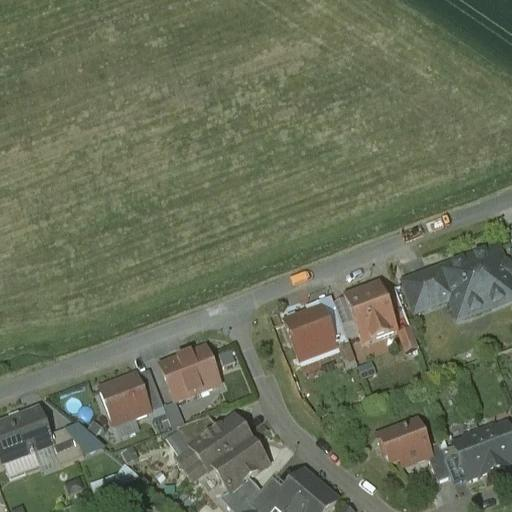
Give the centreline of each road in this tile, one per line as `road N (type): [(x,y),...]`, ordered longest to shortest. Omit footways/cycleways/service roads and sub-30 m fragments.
road 1 (residential): [(230,306),(511,199)]
road 2 (residential): [(230,306),(276,415),(379,511)]
road 3 (residential): [(0,395),(230,306)]
